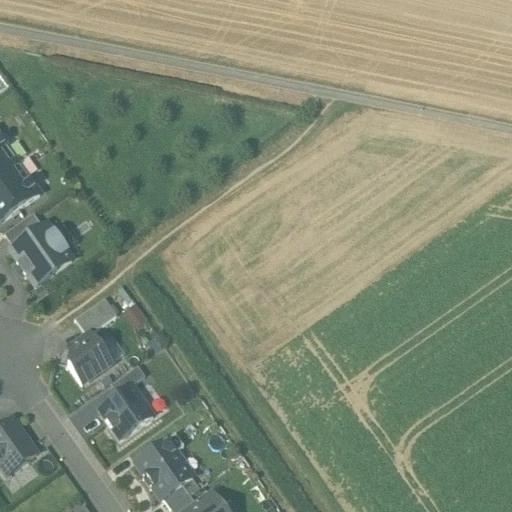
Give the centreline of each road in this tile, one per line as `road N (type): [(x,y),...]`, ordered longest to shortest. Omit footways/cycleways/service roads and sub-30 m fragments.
road 1 (track): [(0,29),(511,132)]
road 2 (track): [(332,511),(150,253),(122,274)]
road 3 (track): [(150,253),(355,110),(357,101)]
road 4 (residential): [(114,511),(14,361)]
road 5 (residential): [(14,361),(122,274)]
